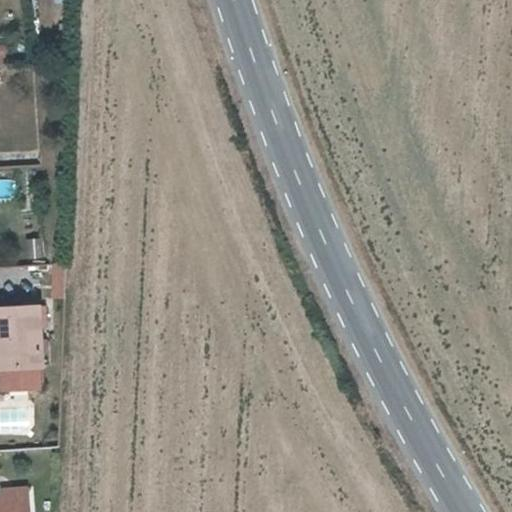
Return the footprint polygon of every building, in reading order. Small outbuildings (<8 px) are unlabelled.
[(26,239),(27,259),(41,259),(40,239),(26,239)] [(61,299),(71,300),(73,268),(63,268),(61,299)] [(13,389),(43,387),(42,370),(47,369),(43,308),(0,310),(0,320),(1,326),(0,326),(0,372),(12,371),(13,389)] [(6,503),(32,501),(31,489),(5,491),(6,503)] [(0,511),(32,511),(32,501),(6,503),(0,503),(0,511)]
